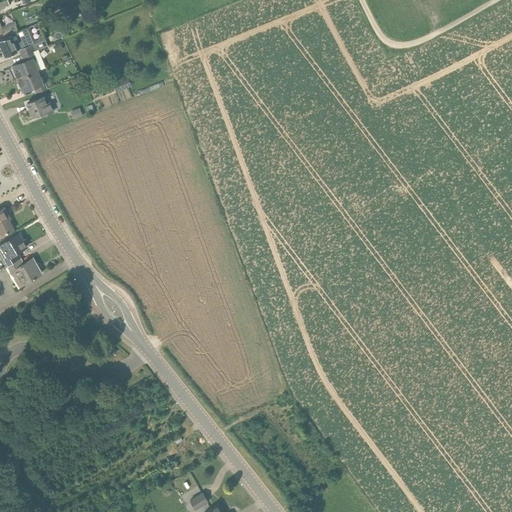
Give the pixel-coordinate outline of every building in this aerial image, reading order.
[(0,11),(0,9),(0,8),(9,5),(7,0),(3,0),(0,1),(0,11)] [(16,25),(11,27),(3,30),(0,22),(0,33),(1,33),(4,38),(18,32),(16,25)] [(45,40),(34,44),(27,28),(18,32),(4,38),(0,39),(0,50),(2,49),(5,57),(19,50),(21,55),(38,49),(48,46),(45,40)] [(62,48),(61,43),(53,46),(55,52),(63,50),(62,48)] [(37,71),(45,68),(38,49),(21,55),(24,61),(12,66),(14,72),(17,70),(20,78),(37,71)] [(47,89),(46,88),(44,83),(44,82),(42,83),(37,71),(20,78),(17,79),(20,78),(23,85),(20,86),(22,92),(33,88),(35,93),(47,89)] [(115,91),(131,85),(128,78),(112,84),(115,91)] [(53,112),(50,103),(46,104),(43,97),(27,103),(32,117),(46,112),(47,114),(53,112)] [(82,116),(79,108),(70,111),(74,120),(82,116)] [(0,236),(13,229),(7,217),(9,216),(4,208),(0,209),(0,236)] [(0,254),(7,267),(20,259),(17,253),(26,247),(18,234),(0,244),(0,254)] [(20,259),(7,267),(19,287),(42,273),(33,258),(23,263),(20,259)] [(195,509),(208,502),(202,493),(190,500),(195,509)]
